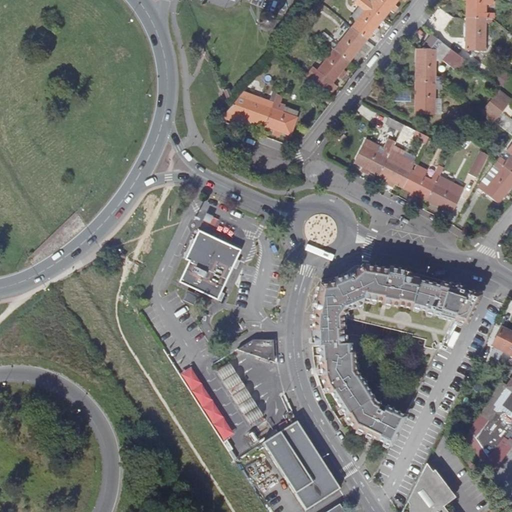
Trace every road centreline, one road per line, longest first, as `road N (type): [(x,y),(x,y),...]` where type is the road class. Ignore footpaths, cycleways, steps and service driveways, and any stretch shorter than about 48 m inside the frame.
road 1 (residential): [(374,511),(333,452),(287,356),(286,330),(310,258)]
road 2 (residential): [(225,135),(296,160),(423,0)]
road 3 (motorway): [(0,374),(50,379),(95,416),(111,464),(102,511)]
road 4 (primary): [(0,288),(76,248),(135,181)]
road 5 (residential): [(443,255),(446,235),(308,168)]
road 6 (primary): [(161,123),(160,46),(136,0)]
